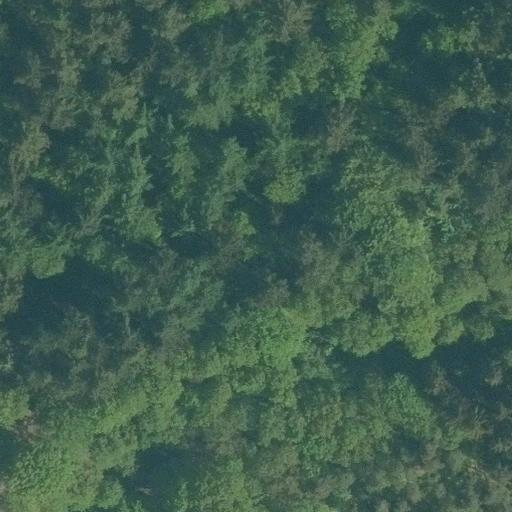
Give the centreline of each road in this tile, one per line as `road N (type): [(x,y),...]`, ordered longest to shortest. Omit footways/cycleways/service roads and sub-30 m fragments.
road 1 (track): [(59,441),(124,402),(511,224)]
road 2 (unclassified): [(203,511),(0,411)]
